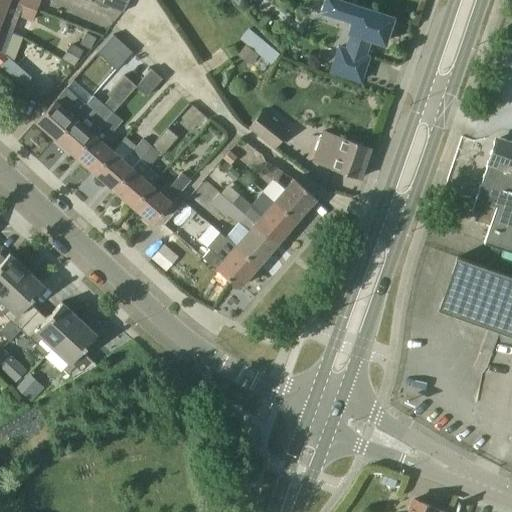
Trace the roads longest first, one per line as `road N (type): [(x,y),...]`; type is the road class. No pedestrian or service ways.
road 1 (primary): [(323,414),(466,0)]
road 2 (residential): [(323,414),(203,352),(0,169)]
road 3 (residential): [(511,499),(323,414)]
